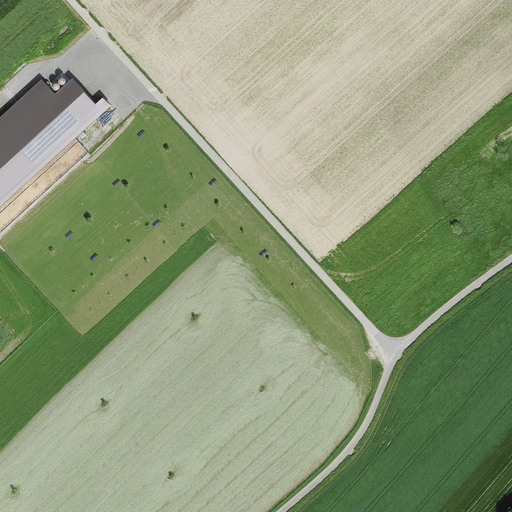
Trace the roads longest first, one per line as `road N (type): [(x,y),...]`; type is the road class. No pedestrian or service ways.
road 1 (track): [(71,0),(394,353)]
road 2 (track): [(394,353),(362,430),(281,511)]
road 3 (track): [(511,258),(394,353)]
